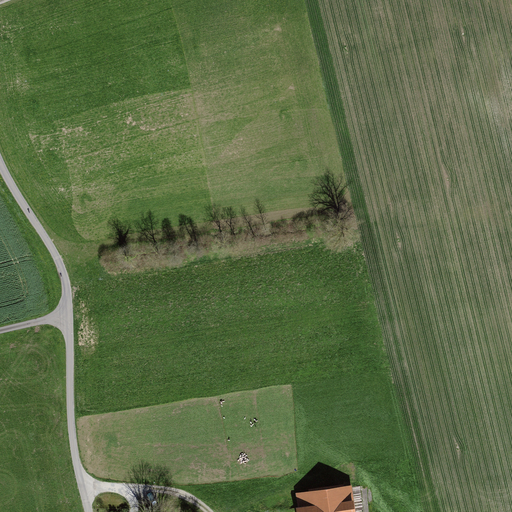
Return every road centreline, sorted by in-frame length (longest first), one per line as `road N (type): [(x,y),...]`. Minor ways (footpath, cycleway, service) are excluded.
road 1 (track): [(0,162),(63,273),(71,427),(88,511)]
road 2 (track): [(80,484),(172,491),(207,511)]
